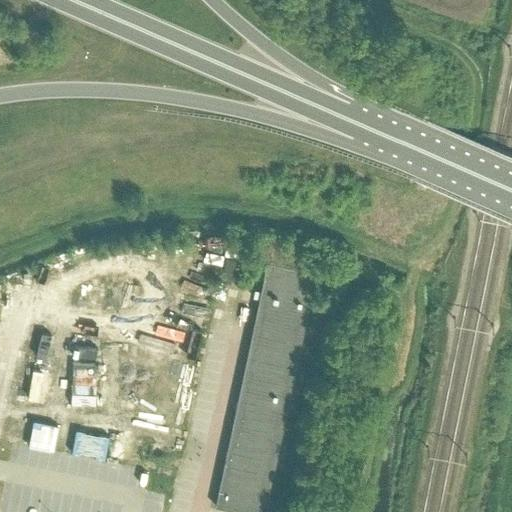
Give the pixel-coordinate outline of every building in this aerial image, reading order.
[(171,250),(150,348),(197,358),(218,260),(171,250)] [(236,254),(232,279),(252,282),(256,257),(236,254)] [(249,511),(264,511),(315,274),(266,264),(214,505),(249,511)] [(51,286),(43,326),(125,343),(133,304),(51,286)] [(45,344),(45,362),(56,363),(57,345),(45,344)] [(25,460),(37,464),(42,445),(30,442),(25,460)] [(150,488),(154,469),(106,459),(102,478),(150,488)]
